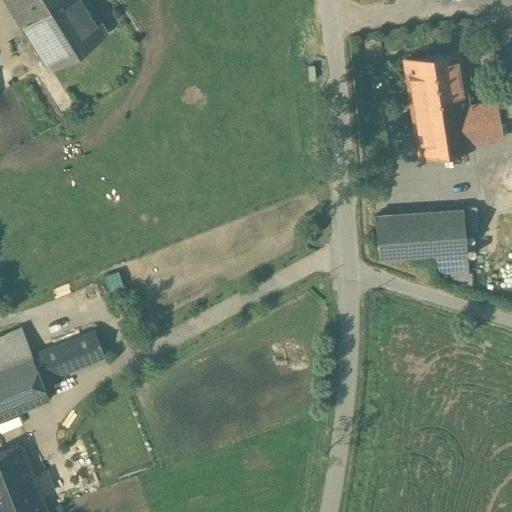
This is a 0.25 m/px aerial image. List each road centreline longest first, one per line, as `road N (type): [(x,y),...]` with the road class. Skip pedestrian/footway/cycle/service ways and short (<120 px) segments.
road 1 (tertiary): [(351,272),(324,0)]
road 2 (tertiary): [(330,511),(351,272)]
road 3 (unclassified): [(351,272),(511,324)]
